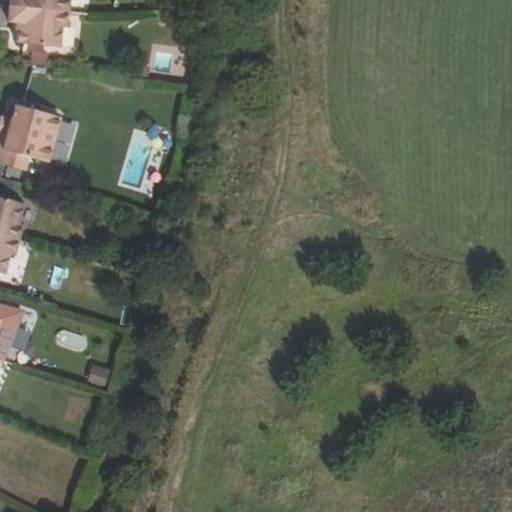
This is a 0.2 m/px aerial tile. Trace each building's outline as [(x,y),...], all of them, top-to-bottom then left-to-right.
[(15,43),(57,48),(59,27),(64,28),(66,11),(67,0),(9,0),(9,5),(7,21),(14,22),(13,31),(17,32),(15,43)] [(0,165),(23,172),(26,160),(45,165),(58,119),(12,107),(8,120),(4,133),(0,132),(0,165)] [(65,164),(78,124),(62,118),(48,158),(65,164)] [(0,274),(1,275),(6,255),(11,256),(16,241),(20,227),(15,225),(21,205),(0,198),(0,274)] [(103,386),(108,369),(90,364),(85,382),(103,386)]
